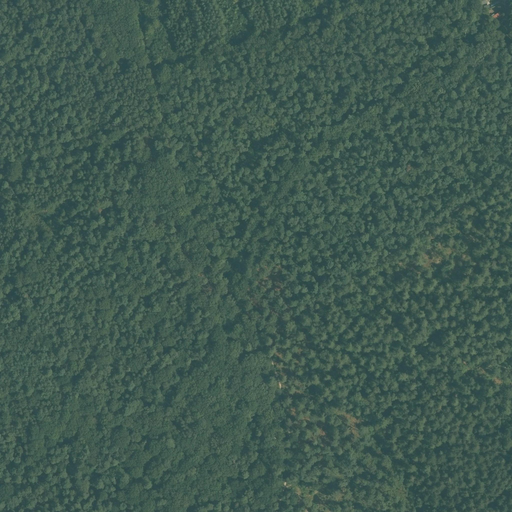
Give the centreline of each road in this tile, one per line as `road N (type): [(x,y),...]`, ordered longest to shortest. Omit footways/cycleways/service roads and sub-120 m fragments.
road 1 (track): [(265,379),(190,207),(133,0)]
road 2 (track): [(511,173),(272,331)]
road 3 (track): [(265,379),(29,511)]
road 4 (track): [(272,331),(270,356),(290,440),(279,511)]
road 5 (track): [(265,511),(274,411),(265,379)]
